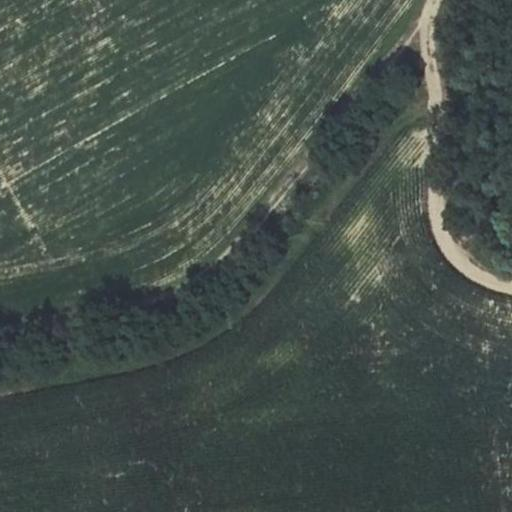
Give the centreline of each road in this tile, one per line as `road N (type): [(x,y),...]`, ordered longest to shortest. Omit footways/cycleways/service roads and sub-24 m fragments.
road 1 (track): [(434,0),(230,252),(166,290),(0,332)]
road 2 (track): [(511,287),(471,271),(442,233),(427,12)]
